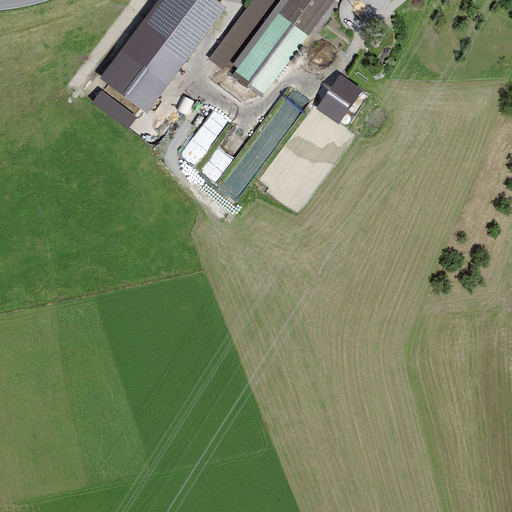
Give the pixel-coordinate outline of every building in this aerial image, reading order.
[(162,0),(149,21),(142,17),(101,79),(152,112),(225,1),(222,0),(162,0)] [(224,68),(274,0),(253,0),(210,57),(224,68)] [(261,95),(333,0),(290,0),(234,75),(261,95)] [(342,122),(363,86),(338,72),(318,108),(342,122)] [(128,106),(122,101),(126,96),(110,83),(105,90),(127,107),(128,106)] [(92,103),(131,126),(139,113),(100,90),(92,103)] [(180,109),(189,115),(197,102),(188,96),(180,109)] [(277,149),(294,120),(289,117),(291,114),(289,113),(291,109),(283,104),(269,128),(272,129),(265,142),(277,149)] [(218,109),(180,152),(195,164),(232,121),(218,109)]
